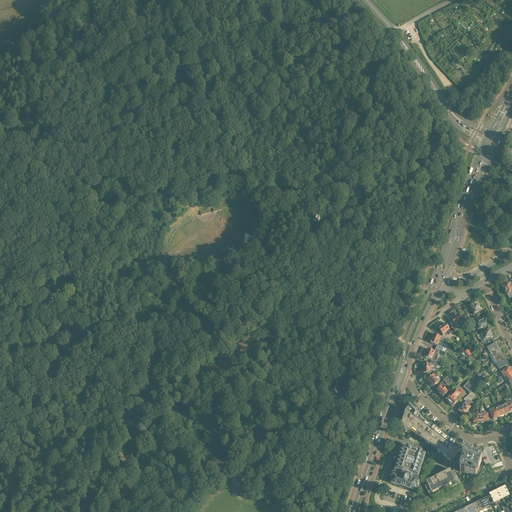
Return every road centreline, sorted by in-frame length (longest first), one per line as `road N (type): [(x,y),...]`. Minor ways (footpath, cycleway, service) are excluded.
road 1 (track): [(356,133),(300,87),(271,31),(250,17),(123,24),(46,13)]
road 2 (track): [(149,262),(179,275),(211,275),(250,258),(270,231),(272,213),(261,199),(221,193),(176,212),(153,251)]
road 3 (track): [(81,511),(136,446),(167,392),(262,283)]
road 4 (track): [(285,479),(302,453),(334,442),(350,422),(384,333),(386,290),(401,248)]
road 5 (track): [(401,248),(353,247),(331,235),(323,229),(343,209),(339,192),(278,167),(249,144)]
road 6 (track): [(127,185),(236,0)]
road 7 (track): [(416,345),(229,270)]
road 8 (track): [(249,144),(356,133),(446,143)]
road 9 (track): [(107,180),(26,83),(22,29)]
road 10 (track): [(285,479),(258,465),(157,471),(126,459)]
road 11 (track): [(333,0),(360,29),(415,140)]
road 12 (track): [(510,43),(456,93),(408,24)]
road 13 (track): [(0,304),(139,262)]
road 14 (tertiary): [(490,139),(451,114),(395,33)]
road 15 (primary): [(439,274),(490,139)]
road 16 (primary): [(354,511),(399,377)]
road 17 (track): [(0,420),(89,427),(126,459)]
road 18 (track): [(94,357),(154,334),(143,261)]
road 19 (track): [(120,188),(249,144)]
road 20 (track): [(106,199),(83,242),(35,296)]
road 21 (residential): [(495,435),(478,441),(462,433),(399,377)]
